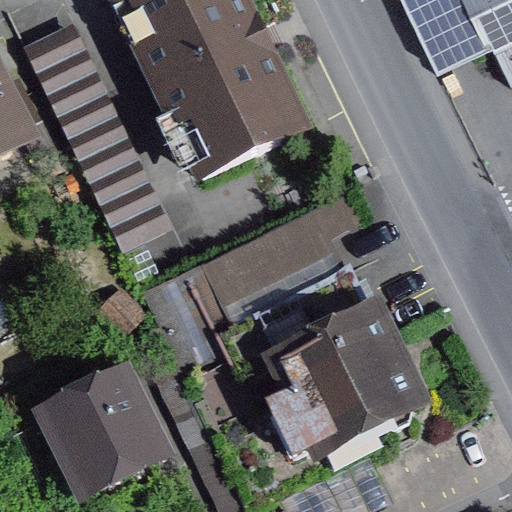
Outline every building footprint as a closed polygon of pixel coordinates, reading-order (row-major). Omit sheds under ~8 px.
[(246,0),(148,0),(120,14),(211,201),(320,148),(246,0)] [(511,0),(403,0),(436,70),(491,44),(511,87),(511,0)] [(74,39),(25,63),(129,274),(178,250),(74,39)] [(0,73),(0,182),(42,163),(0,73)] [(392,312),(279,364),(298,406),(271,419),(299,482),(440,418),(392,312)] [(141,377),(41,415),(77,510),(177,472),(141,377)]
